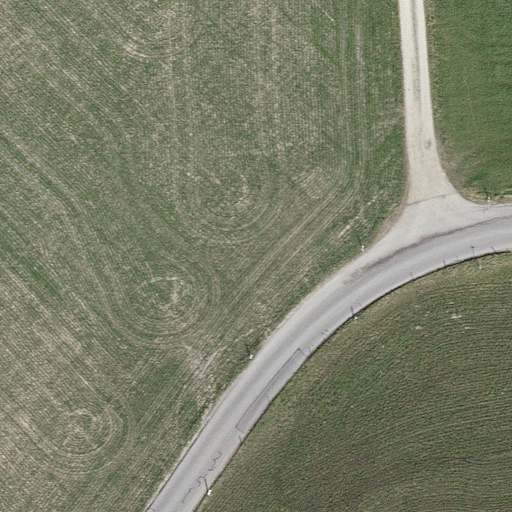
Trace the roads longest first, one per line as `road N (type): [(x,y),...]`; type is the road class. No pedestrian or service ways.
road 1 (unclassified): [(511,237),(435,244),(308,321),(174,511)]
road 2 (track): [(435,244),(409,0)]
